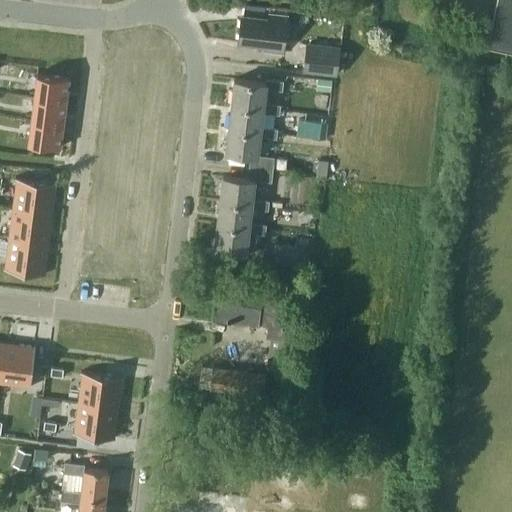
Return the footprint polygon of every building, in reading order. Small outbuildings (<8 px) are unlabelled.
[(511,0),(496,0),(487,43),(511,48),(511,0)] [(283,52),(287,16),(269,14),(269,19),(241,16),(238,42),(266,45),(265,49),(283,52)] [(302,71),(336,74),(340,45),(306,41),(302,71)] [(69,76),(37,71),(34,95),(66,99),(69,76)] [(234,78),(231,101),(263,105),(264,102),(266,87),(282,89),(283,80),(266,78),(265,81),(234,78)] [(34,95),(31,118),(63,122),(66,99),(34,95)] [(260,129),(261,126),(263,111),(279,113),(280,104),(264,102),(263,105),(231,101),(228,125),(260,129)] [(63,122),(31,118),(28,141),(60,145),(63,122)] [(278,128),(261,126),(260,129),(228,125),(225,151),(250,154),(249,165),(273,168),(274,156),(257,154),(260,135),(276,137),(278,128)] [(222,174),(219,199),(252,203),(251,207),(268,209),(269,199),(252,197),(255,178),(271,180),(273,168),(249,165),(247,177),(222,174)] [(56,182),(17,177),(13,207),(52,212),(56,182)] [(252,203),(219,199),(216,223),(249,227),(248,231),(265,233),(266,224),(249,222),(251,207),(252,203)] [(13,207),(9,237),(48,242),(52,212),(13,207)] [(246,246),(248,231),(249,227),(216,223),(214,247),(245,251),(244,255),(262,257),(263,248),(246,246)] [(48,242),(9,237),(5,266),(44,271),(48,242)] [(262,275),(260,293),(219,288),(216,318),(268,324),(265,344),(292,348),(294,329),(281,327),(287,283),(276,282),(277,277),(262,275)] [(34,345),(4,341),(0,374),(0,380),(29,384),(34,345)] [(212,365),(210,388),(250,392),(252,369),(212,365)] [(50,374),(62,375),(63,367),(51,366),(50,374)] [(121,376),(82,371),(78,401),(117,406),(121,376)] [(117,406),(78,401),(75,430),(114,435),(117,406)] [(55,429),(56,421),(44,420),(43,428),(55,429)] [(18,448),(13,464),(25,468),(30,452),(18,448)] [(83,474),(81,491),(81,493),(105,496),(108,468),(84,465),(85,463),(65,461),(63,471),(83,474)] [(102,511),(105,496),(81,493),(81,491),(61,489),(60,499),(80,502),(78,511),(102,511)]
